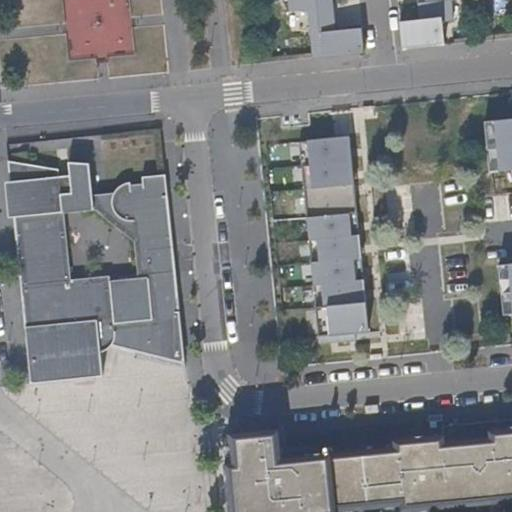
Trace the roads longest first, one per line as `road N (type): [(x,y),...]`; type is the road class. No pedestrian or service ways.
road 1 (residential): [(194,99),(215,373),(231,392),(252,404),(511,379)]
road 2 (residential): [(0,120),(194,99)]
road 3 (residential): [(194,99),(382,82)]
road 4 (residential): [(102,511),(100,493),(0,415)]
road 5 (residential): [(382,82),(511,70)]
